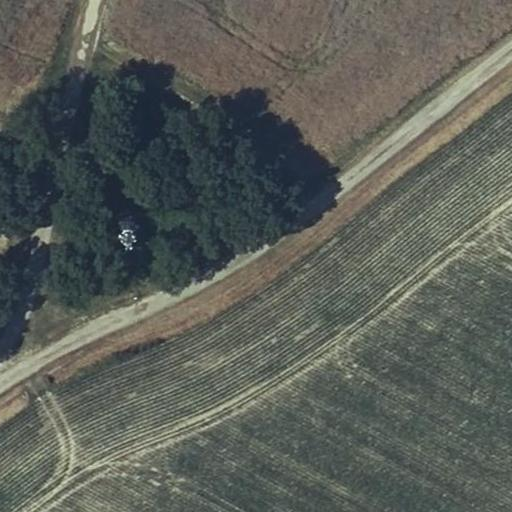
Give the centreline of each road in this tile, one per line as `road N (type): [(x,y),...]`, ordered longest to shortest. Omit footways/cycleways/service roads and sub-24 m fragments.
road 1 (track): [(0,380),(249,256),(511,51)]
road 2 (track): [(0,350),(86,0)]
